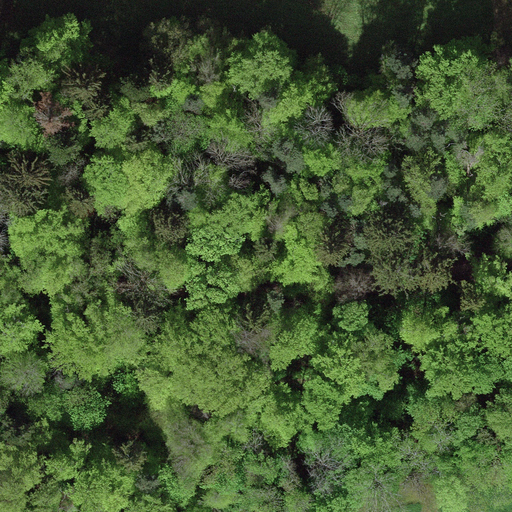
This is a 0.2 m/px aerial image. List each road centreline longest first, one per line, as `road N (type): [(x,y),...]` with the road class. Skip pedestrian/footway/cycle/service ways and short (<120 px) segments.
road 1 (track): [(0,286),(346,287),(511,259)]
road 2 (track): [(0,22),(511,61)]
